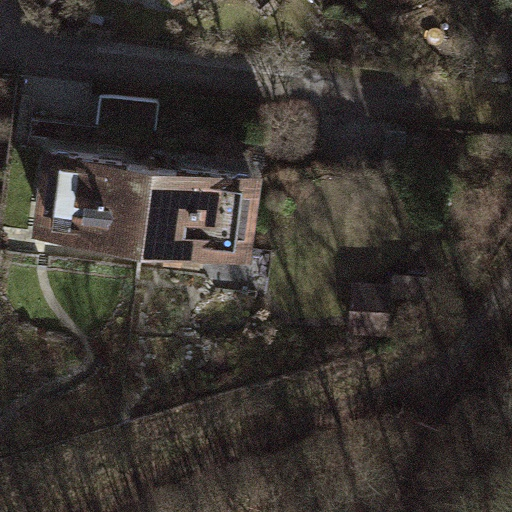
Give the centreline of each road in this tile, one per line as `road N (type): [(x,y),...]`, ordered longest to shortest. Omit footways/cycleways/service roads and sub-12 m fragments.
road 1 (track): [(0,44),(511,108)]
road 2 (track): [(466,350),(372,398),(85,511)]
road 3 (track): [(382,511),(511,279)]
